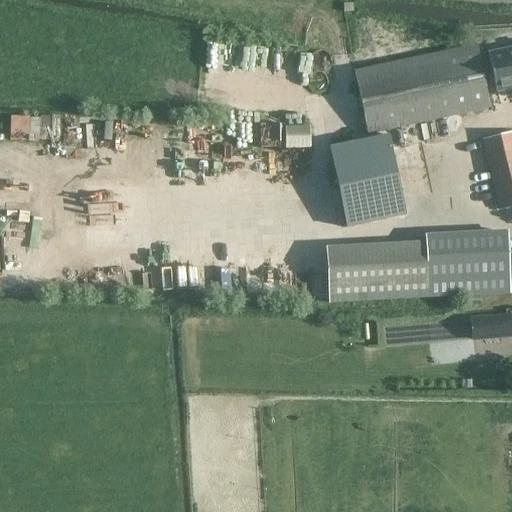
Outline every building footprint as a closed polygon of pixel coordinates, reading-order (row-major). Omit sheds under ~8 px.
[(366,135),(489,108),(475,46),(353,73),(366,135)] [(511,48),(487,54),(494,86),(504,83),(505,91),(511,89),(511,48)] [(84,139),(102,138),(102,116),(77,117),(78,128),(84,128),(84,139)] [(286,124),(287,143),(312,143),(312,124),(286,124)] [(500,211),(511,208),(511,133),(483,141),(500,211)] [(343,228),(402,215),(386,137),(327,149),(343,228)] [(423,239),(424,247),(323,253),(326,305),(509,295),(506,234),(423,239)] [(511,337),(511,312),(472,314),(472,338),(511,337)]
